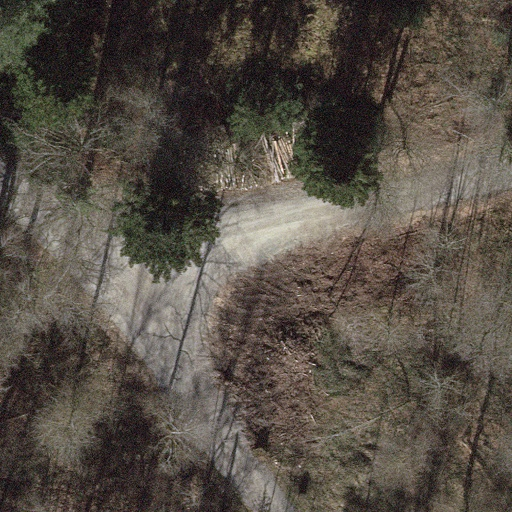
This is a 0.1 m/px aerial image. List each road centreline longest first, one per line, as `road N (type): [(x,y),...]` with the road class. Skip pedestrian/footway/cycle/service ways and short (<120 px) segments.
road 1 (track): [(112,272),(511,154)]
road 2 (track): [(286,511),(112,272)]
road 3 (track): [(112,272),(0,169)]
